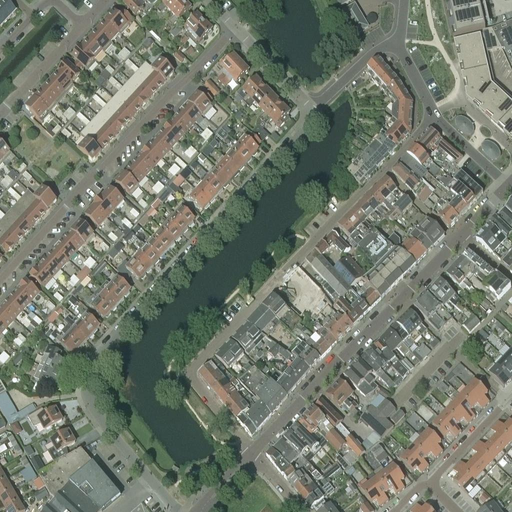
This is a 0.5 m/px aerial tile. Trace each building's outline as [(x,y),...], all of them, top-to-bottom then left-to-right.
[(0,0),(0,16),(6,22),(14,13),(1,1),(0,0)] [(137,4),(141,0),(128,0),(123,4),(134,17),(142,9),(137,4)] [(141,0),(137,4),(142,9),(143,8),(142,7),(150,0),(141,0)] [(171,13),(183,1),(182,0),(167,0),(163,5),(157,11),(160,15),(167,9),(171,13)] [(478,0),(448,0),(449,1),(445,2),(446,9),(450,8),(452,16),(448,16),(450,23),(453,22),(455,30),(451,31),(453,39),(485,31),(478,0)] [(183,1),(171,13),(175,17),(169,24),(172,27),(179,21),(191,9),(183,1)] [(355,5),(343,12),(356,35),(368,28),(355,5)] [(114,13),(105,22),(119,34),(119,35),(121,37),(129,27),(128,26),(133,21),(123,12),(118,17),(114,13)] [(190,39),(205,23),(197,16),(185,28),(189,33),(184,38),(187,42),(190,39)] [(105,22),(97,31),(111,43),(119,35),(119,34),(105,22)] [(511,66),(511,22),(492,30),(502,49),(504,49),(511,66)] [(212,31),(205,23),(190,39),(197,47),(212,31)] [(179,27),(171,36),(175,40),(183,31),(179,27)] [(488,31),(455,38),(456,42),(454,43),(465,92),(467,91),(469,98),(474,104),(473,105),(493,124),(511,141),(511,100),(494,84),(487,53),(502,49),(492,30),(488,31)] [(97,31),(89,40),(103,52),(102,52),(105,54),(113,45),(111,43),(97,31)] [(149,39),(143,46),(147,51),(154,44),(149,39)] [(89,40),(81,49),(94,61),(95,61),(102,52),(103,52),(89,40)] [(94,61),(81,49),(73,58),(77,62),(74,65),(82,71),(84,68),(88,72),(97,63),(95,61),(94,61)] [(121,53),(127,58),(130,55),(124,49),(121,53)] [(190,49),(185,53),(189,57),(193,52),(190,49)] [(127,58),(121,53),(118,56),(124,62),(127,58)] [(178,53),(174,57),(181,65),(186,60),(178,53)] [(221,85),(242,64),(234,56),(227,62),(225,59),(219,65),(222,68),(221,68),(225,72),(223,75),(217,81),(221,85)] [(158,59),(150,68),(165,82),(174,73),(169,69),(173,65),(166,59),(163,63),(158,59)] [(374,77),(385,67),(378,59),(367,69),(374,77)] [(131,69),(133,66),(128,61),(125,64),(131,69)] [(82,71),(74,65),(72,68),(67,64),(59,73),(72,85),(80,76),(79,75),(82,71)] [(146,64),(139,71),(137,73),(157,91),(165,82),(150,68),(146,64)] [(249,72),(242,64),(221,85),(225,88),(231,83),(233,81),(237,84),(249,72)] [(133,66),(131,69),(136,74),(129,82),(149,100),(157,91),(137,73),(139,71),(133,66)] [(108,67),(105,71),(111,76),(114,72),(108,67)] [(392,74),(385,67),(374,77),(381,84),(392,74)] [(59,73),(51,82),(64,94),(66,96),(74,87),(72,85),(59,73)] [(398,82),(392,74),(381,84),(387,91),(387,92),(398,82)] [(114,87),(117,84),(112,79),(109,82),(114,87)] [(246,106),(264,88),(255,79),(243,91),(249,97),(243,103),(246,106)] [(64,94),(51,82),(42,91),(56,103),(64,94)] [(129,82),(123,89),(121,91),(141,109),(149,100),(129,82)] [(211,95),(217,89),(209,82),(204,87),(211,95)] [(387,92),(387,91),(386,92),(393,99),(404,90),(398,82),(387,92)] [(120,92),(113,99),(133,118),(141,109),(121,91),(123,89),(117,84),(114,87),(120,92)] [(264,88),(246,106),(249,109),(255,103),(260,109),(272,97),(264,88)] [(217,89),(211,95),(214,98),(220,93),(217,89)] [(404,90),(393,99),(391,101),(396,107),(409,99),(404,90)] [(56,103),(42,91),(34,100),(48,112),(47,112),(50,114),(58,105),(56,103)] [(192,100),(189,104),(202,116),(204,118),(209,122),(217,113),(212,109),(213,109),(211,107),(208,105),(212,101),(205,95),(202,98),(197,94),(192,100)] [(83,95),(80,99),(85,104),(89,100),(83,95)] [(98,105),(101,102),(96,97),(93,100),(98,105)] [(272,97),(260,109),(266,115),(260,121),(263,123),(281,106),(272,97)] [(113,99),(106,107),(105,108),(125,127),(133,118),(113,99)] [(392,110),(392,121),(397,125),(410,134),(412,104),(409,99),(396,107),(392,110)] [(48,112),(34,100),(26,109),(39,121),(47,112),(48,112)] [(103,110),(97,117),(117,135),(125,127),(105,108),(106,107),(101,102),(98,105),(103,110)] [(183,110),(181,112),(194,125),(197,122),(202,116),(189,104),(183,110)] [(281,106),(263,123),(266,127),(272,121),(280,129),(286,123),(283,121),(290,115),(281,106)] [(67,113),(72,118),(76,115),(70,109),(67,113)] [(221,125),(229,116),(221,109),(213,117),(221,125)] [(175,119),(173,121),(186,133),(188,131),(194,125),(181,112),(175,119)] [(72,118),(67,113),(63,116),(69,121),(72,118)] [(240,113),(234,118),(239,123),(242,120),(240,118),(242,115),(240,113)] [(82,123),(85,119),(80,114),(76,118),(82,123)] [(97,117),(90,124),(89,126),(109,144),(117,135),(97,117)] [(85,119),(82,123),(87,128),(80,135),(85,139),(101,153),(109,144),(89,126),(90,124),(85,119)] [(457,122),(457,123),(457,124),(457,126),(458,128),(460,130),(462,132),(463,132),(464,133),(466,134),(468,135),(469,135),(470,135),(471,135),(471,134),(472,134),(473,133),(473,132),(473,131),(473,130),(473,129),(472,127),(471,126),(470,124),(469,124),(468,122),(467,122),(465,120),(463,120),(461,119),(460,119),(459,119),(458,120),(457,120),(457,121),(457,122)] [(167,128),(165,130),(178,142),(180,140),(186,133),(173,121),(167,128)] [(397,125),(392,121),(386,128),(402,144),(410,134),(397,125)] [(58,127),(52,133),(56,136),(61,130),(58,127)] [(225,127),(222,130),(227,135),(230,132),(227,129),(225,127)] [(259,127),(253,133),(263,143),(269,137),(262,130),(259,127)] [(386,128),(380,136),(396,151),(397,150),(402,144),(386,128)] [(158,137),(156,139),(170,151),(171,149),(178,142),(165,130),(158,137)] [(207,130),(204,134),(210,139),(213,135),(207,130)] [(415,146),(414,147),(425,156),(430,151),(434,147),(437,149),(438,147),(447,156),(457,164),(463,158),(453,149),(441,139),(430,130),(424,136),(415,146)] [(65,131),(62,134),(68,140),(71,136),(65,131)] [(227,135),(223,131),(223,132),(222,131),(217,136),(223,142),(229,136),(227,135)] [(204,134),(201,137),(202,138),(206,142),(210,139),(204,134)] [(241,144),(239,146),(252,158),(259,150),(257,148),(261,143),(252,135),(248,140),(246,139),(244,137),(240,142),(241,144)] [(396,151),(380,136),(379,136),(378,135),(372,141),(390,157),(396,151)] [(85,139),(77,148),(92,162),(101,153),(85,139)] [(150,146),(148,148),(162,160),(163,159),(170,151),(156,139),(150,146)] [(214,141),(210,146),(214,150),(218,145),(214,141)] [(390,157),(372,141),(367,147),(384,163),(390,157)] [(239,146),(235,142),(228,150),(230,152),(231,152),(245,165),(252,158),(239,146)] [(0,160),(4,164),(12,155),(0,143),(0,160)] [(483,147),(482,148),(483,149),(483,150),(484,152),(485,153),(486,155),(487,156),(488,157),(490,158),(492,159),(494,159),(495,159),(496,159),(497,159),(498,158),(499,157),(499,155),(499,154),(499,153),(498,151),(497,150),(496,149),(494,147),(494,146),(491,145),(489,144),(488,144),(486,144),(485,144),(484,145),(483,147)] [(367,147),(361,153),(378,169),(384,163),(367,147)] [(414,147),(407,155),(425,172),(433,163),(426,157),(425,156),(414,147)] [(141,156),(140,157),(154,169),(155,168),(162,160),(148,148),(141,156)] [(191,148),(188,151),(193,156),(197,153),(191,148)] [(188,151),(185,155),(190,160),(193,156),(188,151)] [(228,158),(226,161),(238,172),(245,165),(231,152),(230,152),(226,157),(228,158)] [(361,153),(355,159),(372,176),(378,169),(361,153)] [(425,172),(407,155),(400,162),(407,169),(415,177),(421,183),(422,183),(421,181),(424,178),(427,174),(425,172)] [(133,165),(132,166),(145,178),(146,177),(154,169),(140,157),(133,165)] [(238,172),(226,161),(225,161),(222,158),(216,166),(219,169),(217,171),(230,182),(238,172)] [(355,159),(349,165),(366,182),(372,176),(355,159)] [(398,165),(392,172),(398,178),(407,169),(400,162),(398,165)] [(23,165),(17,171),(21,174),(27,168),(23,165)] [(366,182),(349,165),(344,171),(347,174),(361,187),(366,182)] [(132,166),(124,174),(137,187),(138,186),(145,178),(132,166)] [(174,166),(171,169),(177,174),(180,171),(174,166)] [(171,169),(168,173),(174,178),(175,177),(177,174),(171,169)] [(211,171),(207,176),(223,190),(230,182),(217,171),(215,169),(212,172),(211,171)] [(407,169),(398,178),(405,186),(415,177),(407,169)] [(180,177),(184,181),(188,177),(183,172),(179,176),(180,177)] [(457,172),(450,179),(475,202),(483,194),(457,172)] [(26,173),(23,177),(29,183),(32,179),(26,173)] [(124,174),(116,184),(131,198),(140,188),(138,186),(137,187),(124,174)] [(223,190),(207,176),(204,179),(203,178),(200,182),(216,197),(223,190)] [(4,181),(10,186),(13,183),(7,177),(4,181)] [(180,177),(169,189),(178,197),(182,193),(178,189),(185,181),(184,181),(180,177)] [(421,183),(415,177),(405,186),(412,192),(421,183)] [(475,202),(450,179),(448,177),(445,180),(443,179),(438,184),(449,195),(450,195),(451,195),(468,210),(469,209),(475,202)] [(399,204),(405,198),(401,195),(399,198),(395,193),(398,190),(386,178),(380,185),(399,204)] [(10,186),(4,181),(1,184),(7,190),(10,186)] [(199,190),(197,192),(197,193),(209,204),(216,197),(200,182),(200,183),(201,184),(197,189),(199,190)] [(159,183),(155,187),(161,192),(162,191),(164,189),(159,183)] [(421,183),(412,192),(417,198),(426,188),(422,183),(421,183)] [(399,204),(380,185),(374,190),(393,210),(399,204)] [(155,187),(152,191),(158,196),(158,195),(161,192),(155,187)] [(426,188),(417,198),(418,199),(423,205),(431,196),(433,194),(426,188)] [(43,189),(35,198),(48,210),(56,201),(43,189)] [(16,195),(11,190),(9,191),(8,193),(13,198),(16,195)] [(110,190),(102,199),(115,211),(124,202),(110,190)] [(197,193),(197,192),(195,190),(191,195),(192,195),(188,199),(190,200),(203,212),(209,204),(197,193)] [(393,210),(374,190),(368,197),(387,216),(380,209),(383,205),(386,208),(385,208),(390,213),(393,210)] [(40,219),(48,210),(35,198),(28,192),(21,200),(16,195),(13,198),(18,203),(20,201),(40,219)] [(161,204),(162,205),(167,200),(163,195),(158,201),(161,204)] [(450,195),(449,195),(442,202),(442,203),(459,220),(468,210),(451,195),(450,195)] [(362,203),(381,223),(387,218),(388,217),(387,216),(368,197),(362,203)] [(405,198),(399,204),(393,210),(400,216),(401,217),(413,206),(405,198)] [(102,199),(94,208),(107,220),(115,211),(102,199)] [(32,228),(40,219),(20,201),(18,203),(12,210),(32,228)] [(142,201),(138,205),(145,210),(148,206),(142,201)] [(161,204),(158,201),(151,209),(152,210),(154,211),(161,204)] [(179,209),(174,215),(175,216),(188,228),(195,220),(191,217),(193,214),(192,213),(192,212),(193,211),(184,203),(179,209)] [(381,223),(362,203),(356,209),(367,221),(370,218),(375,223),(372,226),(375,229),(381,223)] [(459,220),(442,203),(432,213),(450,230),(459,220)] [(107,220),(94,208),(85,217),(99,229),(107,220)] [(356,209),(350,215),(369,235),(374,230),(375,229),(372,226),(370,228),(366,223),(367,221),(356,209)] [(4,219),(24,237),(32,228),(12,210),(5,217),(0,212),(0,218),(2,220),(4,219)] [(133,210),(130,214),(136,219),(139,216),(133,210)] [(152,210),(146,217),(150,220),(156,213),(154,211),(152,210)] [(388,217),(387,218),(393,224),(400,216),(393,210),(390,213),(387,216),(388,217)] [(511,216),(505,210),(496,220),(511,236),(511,216)] [(175,216),(174,215),(167,222),(169,223),(181,235),(188,228),(175,216)] [(369,235),(350,215),(344,221),(355,233),(358,230),(366,238),(369,235)] [(146,217),(139,225),(143,228),(150,220),(146,217)] [(0,231),(16,246),(24,237),(4,219),(2,220),(0,222),(0,231)] [(125,219),(122,223),(128,229),(131,225),(125,219)] [(496,220),(490,226),(501,238),(502,237),(506,241),(511,236),(496,220)] [(355,233),(344,221),(338,227),(350,239),(355,233)] [(429,221),(417,233),(416,233),(432,249),(433,248),(445,236),(429,221)] [(169,223),(167,222),(162,227),(164,228),(162,231),(175,242),(181,235),(169,223)] [(80,223),(72,232),(85,244),(87,246),(96,237),(80,223)] [(131,234),(135,237),(141,230),(137,226),(131,234)] [(501,238),(490,226),(483,233),(507,254),(511,248),(511,246),(506,241),(502,237),(501,238)] [(369,235),(366,238),(358,246),(375,269),(371,272),(390,291),(415,266),(402,254),(388,242),(374,230),(369,235)] [(16,246),(0,231),(0,248),(7,255),(16,246)] [(175,242),(162,231),(160,233),(158,232),(153,237),(155,238),(153,241),(166,252),(175,242)] [(72,232),(64,241),(77,253),(85,244),(72,232)] [(411,239),(410,240),(425,256),(432,249),(416,233),(417,233),(416,232),(410,238),(411,239)] [(333,233),(315,252),(321,259),(322,258),(330,251),(329,250),(333,247),(343,257),(343,256),(343,257),(350,250),(340,240),(333,233)] [(507,254),(483,233),(476,241),(500,262),(507,254)] [(112,234),(108,238),(115,243),(118,240),(112,234)] [(135,237),(131,234),(124,241),(128,245),(135,237)] [(395,234),(388,242),(402,254),(415,266),(425,256),(410,240),(401,249),(400,248),(399,238),(395,234)] [(153,241),(151,239),(147,244),(149,245),(146,248),(159,260),(166,252),(153,241)] [(64,241),(55,250),(69,262),(77,253),(64,241)] [(103,244),(100,248),(106,253),(109,249),(103,244)] [(159,260),(146,248),(142,244),(137,249),(140,252),(138,254),(152,267),(159,260)] [(69,262),(55,250),(47,259),(61,271),(69,262)] [(511,251),(502,263),(507,267),(511,262),(511,251)] [(321,259),(315,252),(305,262),(311,267),(327,284),(342,301),(350,310),(350,312),(359,321),(370,311),(356,297),(349,303),(345,299),(353,292),(351,290),(350,291),(333,272),(333,271),(322,258),(321,259)] [(468,252),(463,258),(471,266),(477,259),(468,252)] [(152,267),(138,254),(133,259),(135,260),(133,263),(146,274),(152,267)] [(349,258),(333,271),(333,272),(350,291),(351,290),(362,280),(366,277),(349,258)] [(461,260),(457,264),(476,280),(478,278),(486,285),(490,282),(489,281),(488,280),(480,273),(471,266),(463,258),(461,260)] [(61,271),(47,259),(39,267),(53,280),(61,271)] [(87,262),(93,267),(96,264),(90,259),(87,262)] [(477,259),(471,266),(480,273),(485,267),(477,259)] [(93,267),(87,262),(84,266),(89,271),(93,267)] [(146,274),(133,263),(130,266),(126,262),(117,272),(127,282),(132,276),(139,282),(146,274)] [(95,272),(100,276),(108,267),(104,263),(95,272)] [(457,264),(452,270),(471,288),(472,286),(480,292),(482,291),(486,294),(488,292),(484,288),(476,280),(457,264)] [(53,280),(39,267),(31,277),(44,289),(53,280)] [(485,267),(480,273),(488,280),(489,281),(494,275),(494,274),(485,267)] [(299,269),(274,295),(300,318),(308,310),(306,307),(321,292),(299,269)] [(452,270),(446,276),(459,288),(463,285),(470,291),(472,288),(471,288),(452,270)] [(100,276),(95,272),(91,276),(95,280),(100,276)] [(371,272),(366,277),(362,280),(369,289),(381,300),(390,291),(371,272)] [(71,280),(77,285),(80,282),(74,276),(71,280)] [(486,285),(484,288),(488,292),(497,299),(497,300),(499,301),(509,290),(511,288),(496,276),(490,282),(486,285)] [(87,279),(81,285),(84,289),(91,282),(87,279)] [(118,279),(111,286),(124,298),(131,291),(118,279)] [(77,285),(71,280),(67,283),(73,289),(77,285)] [(26,282),(18,291),(31,303),(39,294),(26,282)] [(458,305),(461,302),(461,301),(456,298),(455,297),(441,282),(434,288),(450,303),(449,303),(452,305),(456,309),(458,307),(457,306),(458,305)] [(107,283),(100,290),(118,306),(124,298),(111,286),(111,287),(107,283)] [(342,301),(327,284),(323,288),(335,301),(334,310),(340,316),(352,329),(359,321),(350,312),(350,310),(342,301)] [(84,289),(81,285),(71,297),(79,304),(84,299),(79,294),(84,289)] [(381,300),(369,289),(367,291),(363,288),(361,290),(375,306),(381,300)] [(450,303),(434,288),(428,295),(449,315),(452,312),(446,306),(449,303),(450,303)] [(118,306),(100,290),(93,297),(111,313),(118,306)] [(375,306),(361,290),(355,296),(356,297),(370,311),(375,306)] [(18,291),(10,300),(23,312),(31,303),(18,291)] [(486,294),(483,298),(492,305),(497,300),(497,299),(488,292),(486,294)] [(57,294),(54,298),(60,303),(63,300),(57,294)] [(449,315),(428,295),(414,308),(436,331),(438,330),(440,331),(453,319),(449,315)] [(273,296),(268,302),(296,329),(299,325),(301,323),(298,320),(287,309),(273,296)] [(111,313),(93,297),(86,304),(104,320),(111,313)] [(484,299),(479,305),(486,311),(491,306),(484,299)] [(10,300),(2,309),(15,321),(23,312),(10,300)] [(263,307),(262,308),(281,325),(290,335),(296,329),(268,302),(263,307)] [(50,303),(46,306),(53,312),(56,309),(50,303)] [(85,311),(79,306),(78,308),(77,307),(75,309),(74,311),(79,315),(75,319),(93,335),(100,327),(87,315),(87,316),(83,312),(85,311)] [(252,318),(247,323),(262,337),(265,339),(267,340),(268,339),(272,334),(276,330),(277,329),(281,326),(281,325),(262,308),(258,312),(257,313),(252,318)] [(480,308),(476,311),(485,320),(489,316),(480,308)] [(15,321),(2,309),(0,310),(0,323),(7,330),(15,321)] [(480,325),(469,314),(466,310),(465,310),(464,311),(461,314),(463,316),(465,318),(468,321),(462,327),(470,335),(480,325)] [(396,326),(411,342),(414,344),(420,338),(427,332),(424,329),(410,312),(396,326)] [(59,317),(55,313),(48,321),(52,325),(59,317)] [(317,323),(315,325),(318,329),(319,327),(337,344),(338,343),(352,329),(340,316),(338,317),(333,313),(321,326),(317,323)] [(37,318),(33,321),(39,327),(43,323),(37,318)] [(68,318),(64,323),(68,326),(69,326),(86,342),(88,341),(90,341),(93,337),(93,335),(75,319),(72,323),(68,318)] [(39,327),(33,321),(30,325),(36,330),(39,327)] [(492,328),(500,336),(506,329),(498,322),(492,328)] [(247,323),(239,332),(257,348),(262,343),(259,340),(262,337),(247,323)] [(313,323),(310,326),(318,334),(316,335),(332,349),(337,344),(319,327),(318,329),(315,325),(313,323)] [(299,325),(296,329),(326,356),(331,350),(332,349),(316,335),(313,338),(299,325)] [(68,326),(62,333),(80,350),(80,349),(82,349),(85,346),(85,344),(86,342),(69,326),(68,326)] [(411,342),(396,326),(390,332),(402,345),(406,342),(409,344),(411,342)] [(296,329),(290,335),(296,341),(297,341),(299,340),(305,346),(321,361),(326,356),(296,329)] [(239,332),(231,340),(246,353),(249,356),(257,348),(239,332)] [(380,343),(400,364),(403,361),(395,353),(397,351),(404,357),(409,352),(402,345),(390,332),(380,343)] [(54,333),(53,334),(49,339),(53,342),(55,341),(73,357),(80,350),(62,333),(58,337),(54,333)] [(478,334),(472,341),(481,349),(487,343),(478,334)] [(21,336),(17,339),(23,345),(26,341),(21,336)] [(23,345),(17,339),(14,343),(20,348),(23,345)] [(297,341),(286,354),(287,354),(310,372),(321,361),(305,346),(299,340),(297,341)] [(439,343),(436,340),(430,346),(433,350),(440,344),(439,343)] [(230,341),(222,349),(236,363),(244,355),(230,341)] [(380,343),(373,350),(388,366),(389,367),(389,366),(403,380),(408,373),(400,364),(380,343)] [(413,354),(419,349),(415,344),(409,349),(413,354)] [(270,351),(268,353),(275,360),(279,355),(291,366),(289,369),(302,381),(310,372),(287,354),(286,354),(275,346),(270,351)] [(423,346),(419,349),(427,357),(431,354),(430,353),(430,352),(423,346)] [(18,355),(23,360),(30,352),(25,348),(18,355)] [(45,355),(40,368),(61,377),(66,364),(59,361),(62,355),(48,349),(45,355)] [(236,363),(222,349),(214,357),(229,371),(236,363)] [(419,349),(415,353),(423,361),(427,357),(419,349)] [(389,367),(388,366),(373,350),(366,357),(385,375),(392,369),(389,366),(389,367)] [(1,357),(7,362),(10,359),(4,353),(1,357)] [(23,360),(18,355),(11,363),(16,367),(23,360)] [(392,383),(385,375),(366,357),(361,362),(373,374),(386,387),(391,391),(396,387),(392,383)] [(204,382),(221,367),(213,359),(211,364),(198,375),(204,382)] [(511,366),(504,359),(497,367),(511,381),(511,380),(511,366)] [(400,364),(408,373),(413,369),(414,368),(405,360),(403,361),(400,364)] [(372,384),(377,389),(378,388),(374,384),(375,383),(370,378),(372,376),(359,363),(351,371),(368,388),(372,384)] [(248,365),(243,370),(246,373),(251,369),(248,365)] [(287,366),(281,372),(284,375),(297,387),(302,381),(289,369),(287,366)] [(221,367),(204,382),(210,390),(223,378),(220,374),(225,370),(221,367)] [(460,367),(453,375),(458,380),(465,371),(460,367)] [(511,381),(497,367),(489,375),(504,389),(511,381)] [(61,377),(40,368),(34,380),(39,382),(55,389),(61,377)] [(266,368),(260,374),(264,377),(269,371),(266,368)] [(264,377),(260,374),(254,369),(244,378),(239,382),(246,390),(251,395),(254,398),(272,416),(288,398),(274,386),(271,383),(271,384),(264,377)] [(368,388),(351,371),(345,378),(365,399),(374,393),(377,389),(372,384),(368,388)] [(241,374),(236,379),(239,382),(244,378),(241,374)] [(223,378),(210,390),(217,398),(230,386),(231,387),(236,382),(234,380),(229,375),(224,379),(223,378)] [(284,375),(274,386),(288,398),(297,387),(284,375)] [(396,387),(403,380),(400,377),(399,376),(392,383),(396,387)] [(230,386),(217,398),(224,406),(238,394),(239,393),(237,392),(235,390),(240,386),(236,382),(231,387),(230,386)] [(475,382),(468,390),(486,408),(490,404),(484,398),(488,394),(475,382)] [(354,411),(355,411),(357,408),(349,399),(352,396),(340,383),(333,390),(354,411)] [(439,388),(444,393),(449,388),(443,383),(439,388)] [(238,394),(224,406),(231,414),(251,395),(246,390),(242,393),(246,397),(242,400),(239,396),(240,395),(238,394)] [(354,411),(333,390),(326,397),(339,410),(343,405),(347,409),(343,413),(354,423),(361,417),(355,411),(354,411)] [(382,390),(378,395),(386,401),(389,396),(382,390)] [(468,390),(461,397),(474,410),(477,405),(483,411),(486,408),(468,390)] [(457,392),(450,398),(453,402),(460,396),(457,392)] [(5,393),(0,396),(0,409),(10,427),(21,420),(18,415),(8,397),(5,393)] [(251,395),(231,414),(237,421),(241,416),(246,412),(251,407),(252,406),(249,402),(254,398),(251,395)] [(474,410),(461,397),(454,405),(472,422),(476,418),(470,413),(474,410)] [(272,416),(254,398),(249,402),(252,406),(251,407),(267,422),(272,416)] [(322,402),(313,410),(334,432),(347,446),(351,451),(358,459),(359,460),(367,453),(352,437),(351,439),(339,426),(343,422),(322,402)] [(454,405),(447,412),(459,424),(463,420),(469,426),(472,422),(454,405)] [(267,422),(251,407),(246,412),(262,427),(267,422)] [(385,421),(371,407),(360,419),(382,440),(393,428),(385,421)] [(40,411),(28,418),(34,428),(34,427),(41,425),(45,431),(62,421),(55,410),(43,417),(40,411)] [(342,450),(347,446),(334,432),(313,410),(304,419),(319,435),(338,454),(342,450)] [(246,412),(241,416),(257,433),(262,427),(246,412)] [(399,412),(390,421),(396,426),(405,417),(399,412)] [(416,412),(407,420),(420,435),(429,427),(416,412)] [(447,412),(440,419),(458,437),(461,433),(456,428),(459,424),(447,412)] [(257,433),(241,416),(237,421),(252,439),(257,433)] [(319,435),(304,419),(297,426),(312,441),(318,448),(322,444),(316,439),(319,435)] [(458,437),(440,419),(433,427),(445,439),(449,435),(455,441),(458,437)] [(511,443),(511,424),(510,422),(504,428),(498,423),(494,427),(511,443)] [(17,424),(11,427),(16,436),(20,434),(21,431),(17,424)] [(297,426),(283,440),(298,455),(312,441),(297,426)] [(506,456),(511,449),(511,443),(494,427),(491,431),(497,436),(491,442),(506,456)] [(428,431),(421,439),(439,457),(443,453),(437,447),(441,444),(428,431)] [(74,442),(76,440),(72,433),(69,434),(68,432),(51,442),(54,448),(49,453),(48,453),(54,463),(66,456),(63,451),(75,444),(74,442)] [(13,448),(18,446),(13,437),(8,440),(13,448)] [(421,439),(414,446),(427,458),(431,454),(436,460),(439,457),(421,439)] [(283,440),(277,446),(290,459),(300,470),(307,463),(298,455),(283,440)] [(496,466),(506,456),(491,442),(485,448),(479,443),(475,447),(496,466)] [(23,454),(18,446),(13,448),(18,457),(23,454)] [(272,451),(271,452),(284,464),(295,475),(300,470),(290,459),(277,446),(272,451)] [(379,446),(371,453),(377,460),(385,453),(379,446)] [(427,458),(414,446),(407,454),(426,471),(429,468),(423,462),(427,458)] [(472,462),(486,476),(496,466),(475,447),(471,451),(478,456),(472,462)] [(45,487),(49,495),(50,496),(53,499),(55,500),(43,511),(102,511),(120,497),(93,464),(81,450),(38,475),(40,479),(45,487)] [(342,459),(349,467),(358,459),(351,451),(342,459)] [(284,464),(271,452),(266,457),(274,466),(282,476),(287,482),(295,475),(284,464)] [(426,471),(407,454),(400,461),(413,473),(416,470),(422,475),(426,471)] [(30,461),(37,473),(43,470),(36,457),(30,461)] [(25,470),(30,467),(25,459),(21,462),(25,470)] [(457,467),(477,486),(486,476),(472,462),(466,468),(460,463),(457,467)] [(385,472),(401,493),(404,490),(400,483),(404,480),(393,466),(385,472)] [(35,477),(30,467),(25,470),(31,479),(35,477)] [(467,496),(477,486),(457,467),(453,471),(459,476),(453,483),(467,496)] [(294,491),(308,479),(305,476),(311,471),(308,468),(289,484),(294,491)] [(0,470),(0,484),(9,479),(7,476),(5,478),(0,470)] [(316,472),(311,476),(317,482),(322,478),(316,472)] [(385,472),(377,478),(388,493),(392,489),(397,496),(401,493),(385,472)] [(377,478),(369,485),(384,505),(388,502),(384,496),(388,493),(377,478)] [(10,482),(9,479),(0,484),(0,498),(13,491),(8,484),(10,482)] [(45,487),(40,479),(34,483),(37,492),(45,487)] [(308,479),(294,491),(300,498),(315,485),(312,481),(310,483),(308,479)] [(315,485),(300,498),(305,504),(321,490),(322,490),(320,487),(316,490),(314,488),(316,487),(315,485)] [(384,505),(369,485),(361,491),(371,505),(376,502),(380,508),(384,505)] [(45,487),(37,492),(33,494),(40,504),(49,495),(45,487)] [(324,494),(321,490),(305,504),(311,511),(324,500),(321,496),(324,494)] [(13,491),(0,498),(0,500),(6,510),(22,500),(20,497),(17,499),(13,491)] [(363,507),(367,504),(363,498),(359,502),(363,507)] [(24,504),(22,500),(6,510),(6,511),(25,511),(30,510),(26,503),(24,504)]
